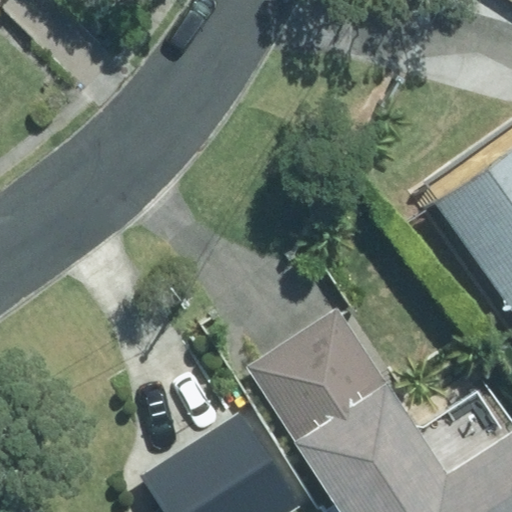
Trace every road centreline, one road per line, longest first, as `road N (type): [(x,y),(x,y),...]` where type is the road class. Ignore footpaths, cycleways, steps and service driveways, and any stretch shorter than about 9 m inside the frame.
road 1 (residential): [(0,254),(112,167),(172,100),(235,0)]
road 2 (unknown): [(0,45),(112,167)]
